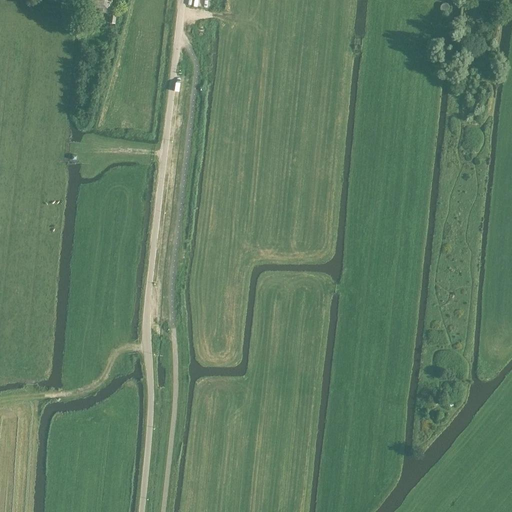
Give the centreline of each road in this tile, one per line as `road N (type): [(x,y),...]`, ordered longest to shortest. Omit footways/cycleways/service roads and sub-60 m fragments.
road 1 (unclassified): [(142,511),(152,397),(148,297),(182,0)]
road 2 (track): [(0,400),(83,394),(106,379),(118,350),(146,348)]
